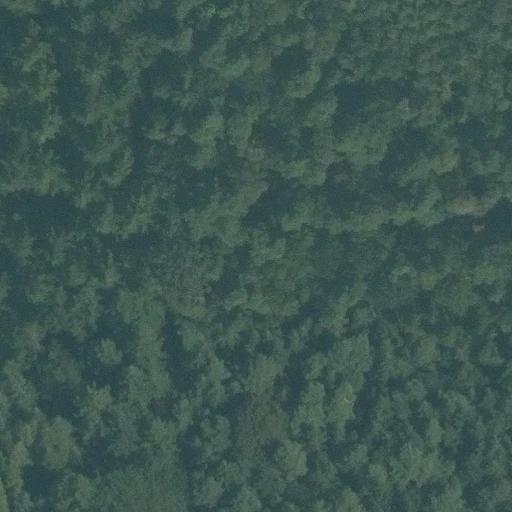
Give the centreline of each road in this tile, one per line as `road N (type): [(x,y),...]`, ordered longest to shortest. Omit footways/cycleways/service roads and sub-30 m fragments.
road 1 (track): [(201,511),(143,0)]
road 2 (track): [(0,379),(12,381),(145,511)]
